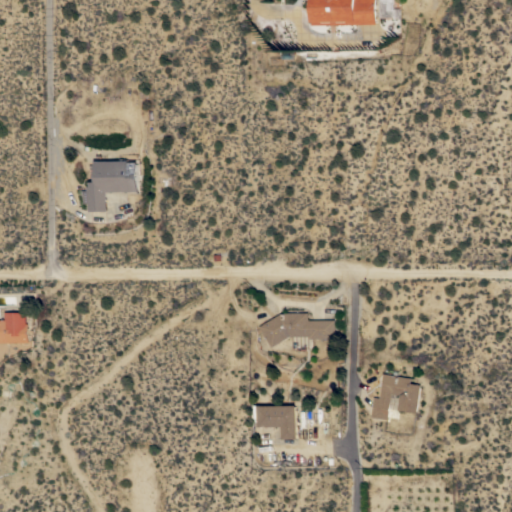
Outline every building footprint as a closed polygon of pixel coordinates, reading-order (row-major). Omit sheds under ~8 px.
[(311,0),(375,0),(376,24),(311,25),(311,0)] [(380,0),(380,18),(400,18),(400,8),(394,8),(394,0),(380,0)] [(120,160),(121,159),(125,159),(126,160),(136,160),(137,162),(138,162),(138,191),(106,192),(106,211),(88,211),(88,203),(82,203),(82,190),(87,190),(87,186),(89,186),(89,181),(93,181),(93,178),(96,178),(96,161),(120,160)] [(0,320),(6,320),(6,312),(27,312),(27,324),(28,324),(28,342),(0,342),(0,320)] [(309,312),(309,320),(336,320),(336,339),(309,339),(309,336),(289,336),(271,347),(259,326),(283,313),(309,312)] [(371,417),(375,397),(380,398),(384,373),(412,378),(411,383),(422,385),(417,413),(398,410),(400,395),(393,394),(388,420),(371,417)] [(283,439),(283,427),(258,427),(259,406),(298,406),(298,439),(283,439)]
